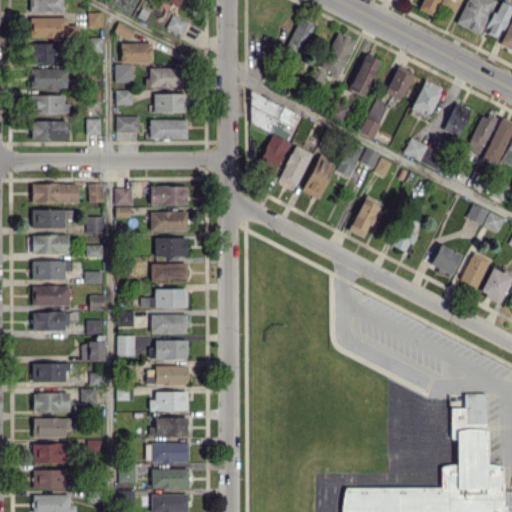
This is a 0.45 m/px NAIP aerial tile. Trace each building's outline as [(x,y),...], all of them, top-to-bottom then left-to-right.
[(464,0),(456,25),(480,33),(491,0),(464,0)] [(496,37),(511,4),(503,0),(497,0),(483,31),(496,37)] [(511,13),(498,46),(511,51),(511,13)] [(442,129),(457,136),(469,108),(454,102),(442,129)] [(484,117),(479,115),(463,149),(477,156),(496,116),(487,112),(484,117)] [(511,122),(498,116),(480,157),(494,163),(511,122)] [(511,130),(511,131),(498,160),(511,166),(511,130)] [(502,201),(507,184),(495,180),(489,197),(502,201)] [(463,216),(479,224),(486,209),(470,201),(463,216)] [(494,231),(502,218),(488,211),(481,223),(494,231)] [(459,280),(476,287),(488,257),(470,250),(459,280)] [(478,291),(497,301),(510,273),(491,264),(478,291)] [(484,393),(462,392),(462,407),(450,407),(449,427),(484,427),(484,393)] [(511,511),(340,511),(342,499),(345,487),(440,487),(440,466),(445,464),(449,463),(457,463),(457,429),(463,428),(471,427),(478,428),(487,430),(488,463),(493,464),(497,464),(502,465),(503,489),(511,488),(511,511)]
